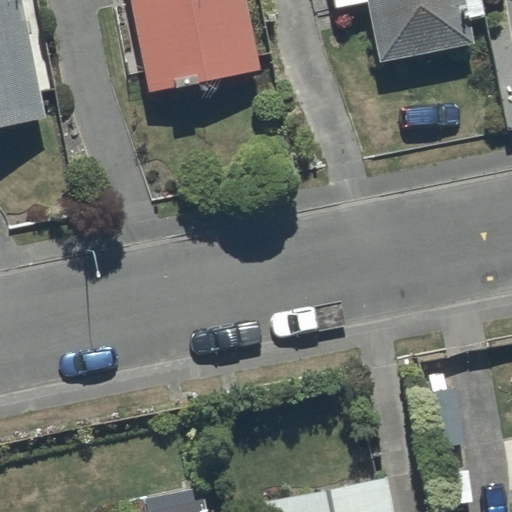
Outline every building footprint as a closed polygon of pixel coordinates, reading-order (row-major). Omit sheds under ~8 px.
[(0,0),(0,124),(40,117),(17,0),(0,0)] [(130,0),(148,91),(257,70),(243,0),(130,0)] [(463,0),(369,0),(382,60),(472,43),(463,0)] [(390,511),(384,484),(260,511),(390,511)] [(193,511),(191,500),(143,509),(143,511),(193,511)]
